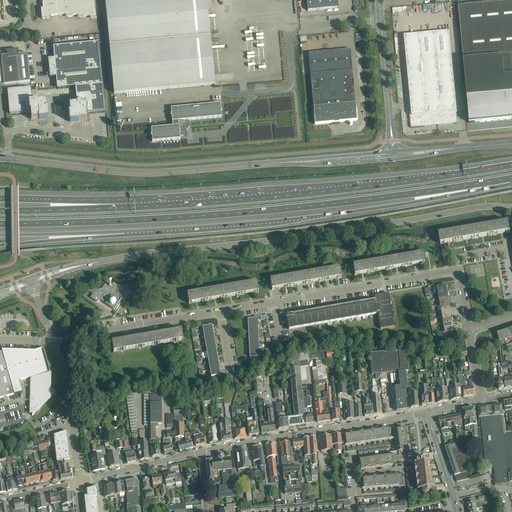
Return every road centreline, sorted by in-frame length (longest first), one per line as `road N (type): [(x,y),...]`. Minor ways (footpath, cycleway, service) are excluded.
road 1 (motorway): [(0,223),(293,207),(508,178)]
road 2 (secondary): [(89,263),(511,208)]
road 3 (motorway): [(511,164),(395,183),(116,206)]
road 4 (motorway): [(134,232),(313,217),(508,178)]
road 5 (secondary): [(292,161),(133,172),(0,157)]
road 6 (residential): [(220,311),(457,269)]
road 7 (residential): [(201,452),(430,415)]
road 8 (residential): [(53,339),(220,311)]
road 9 (unclassified): [(77,483),(68,392),(53,339)]
road 10 (unknown): [(221,0),(225,66),(267,64),(267,35)]
road 11 (motorway): [(0,245),(134,232)]
road 12 (motorway): [(0,233),(134,232)]
road 13 (residential): [(77,483),(201,452)]
road 14 (tertiary): [(390,127),(378,0)]
road 15 (unknown): [(254,90),(290,83),(284,0)]
